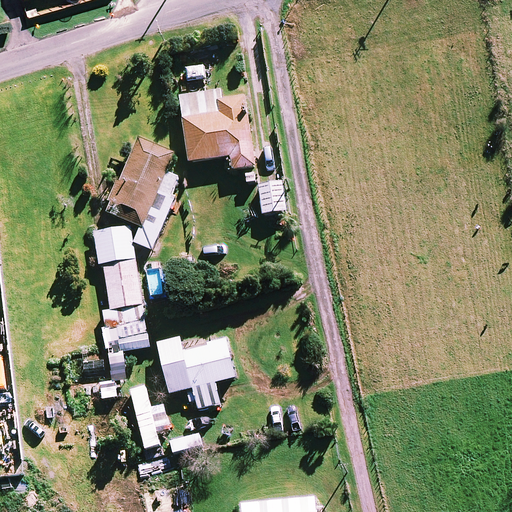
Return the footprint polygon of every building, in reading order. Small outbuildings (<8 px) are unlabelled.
[(257,169),(246,98),(225,101),(224,90),(181,97),(191,165),(231,159),(233,172),(257,169)] [(176,157),(141,142),(125,179),(122,177),(107,213),(144,229),(137,245),(154,252),(177,200),(172,198),(180,180),(168,175),(176,157)] [(287,213),(283,184),(261,187),(264,216),(287,213)] [(146,322),(132,229),(96,235),(101,266),(105,266),(112,313),(105,314),(107,328),(146,322)] [(152,349),(149,333),(124,337),(127,353),(152,349)] [(237,380),(228,343),(185,354),(182,341),(160,346),(173,396),(189,392),(194,412),(222,405),(216,385),(237,380)] [(152,411),(146,389),(133,393),(147,450),(161,447),(157,431),(170,427),(165,407),(152,411)] [(190,511),(186,486),(164,490),(149,493),(152,511),(190,511)] [(318,511),(317,501),(244,506),(244,511),(318,511)]
